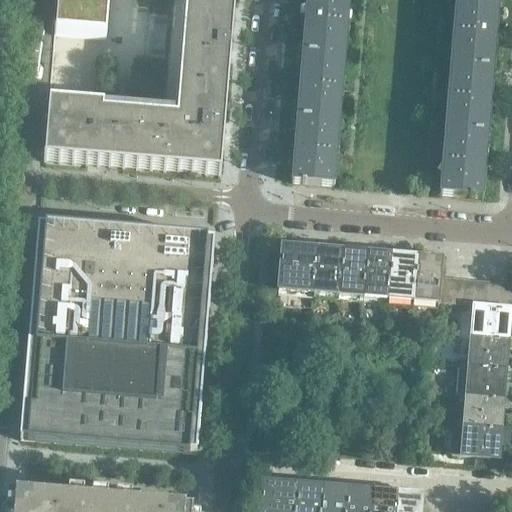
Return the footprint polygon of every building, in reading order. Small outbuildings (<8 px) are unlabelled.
[(48,107),(48,109),(85,112),(85,119),(84,125),(84,131),(83,137),(47,135),(47,134),(46,134),(46,137),(47,137),(46,148),(45,148),(45,150),(46,150),(45,162),(44,162),(44,164),(46,164),(46,163),(57,164),(57,165),(60,166),(60,164),(71,165),(71,166),(74,167),(74,165),(85,166),(85,168),(87,168),(88,166),(90,166),(96,167),(96,169),(99,169),(99,167),(104,168),(108,168),(108,169),(110,170),(110,168),(113,168),(122,169),(122,171),(124,171),(124,169),(136,170),(135,172),(138,172),(138,170),(149,171),(149,173),(152,173),(152,172),(163,172),(163,174),(165,174),(166,173),(177,174),(177,175),(179,175),(179,174),(191,175),(190,176),(193,176),(193,175),(204,176),(204,177),(207,178),(207,176),(218,177),(218,179),(221,179),(221,176),(219,176),(220,165),(222,165),(222,163),(220,162),(221,151),(223,151),(223,149),(221,149),(222,143),(222,137),(224,137),(224,135),(223,135),(223,132),(223,124),(225,124),(225,121),(224,121),(225,109),(226,109),(226,107),(225,107),(226,95),(227,95),(228,93),(226,92),(227,81),(229,81),(229,78),(227,78),(228,66),(230,66),(230,64),(228,64),(229,61),(229,57),(229,52),(231,52),(231,49),(230,49),(230,47),(231,37),(232,38),(232,35),(231,35),(231,26),(232,23),(233,23),(234,21),(232,21),(233,9),(234,9),(235,6),(233,6),(233,0),(186,0),(177,117),(48,107)] [(58,0),(59,0),(58,4),(58,6),(57,6),(56,9),(58,9),(57,21),(55,21),(55,23),(57,23),(56,29),(56,35),(54,35),(54,38),(105,42),(108,0),(58,0)] [(347,27),(347,21),(349,0),(307,0),(305,21),(305,26),(302,56),(344,59),(347,27)] [(495,42),(495,37),(498,7),(456,3),(454,30),(453,36),(451,68),(492,72),(495,42)] [(341,92),(344,59),(302,56),(300,86),(300,91),(297,121),(339,124),(341,98),(341,92)] [(489,106),(490,101),(492,72),(451,68),(448,101),(448,107),(445,133),(487,136),(489,106)] [(336,157),(337,151),(339,124),(297,121),(295,150),(294,156),(292,186),(333,189),(333,188),(336,157)] [(484,169),(484,167),(487,136),(445,133),(443,159),(443,165),(440,197),(440,198),(482,201),(484,169)] [(62,231),(38,229),(37,242),(36,260),(35,260),(25,389),(24,393),(24,399),(23,411),(23,412),(23,414),(22,422),(22,430),(22,433),(21,433),(20,443),(196,458),(204,362),(212,265),(211,265),(211,261),(212,258),(212,257),(213,257),(213,256),(214,247),(214,244),(211,244),(189,242),(189,247),(125,242),(62,237),(62,231)] [(314,296),(317,252),(311,251),(296,250),(281,249),(278,293),(314,296)] [(338,298),(342,254),(337,253),(317,252),(314,296),(338,298)] [(363,300),(367,256),(360,256),(342,254),(338,298),(363,300)] [(388,302),(391,258),(385,258),(367,256),(363,300),(388,302)] [(412,304),(416,260),(410,260),(391,258),(388,302),(412,304)] [(438,306),(440,281),(441,262),(435,262),(416,260),(412,304),(438,307),(438,306)] [(450,307),(452,282),(440,281),(438,306),(450,307)] [(462,308),(464,283),(452,282),(450,307),(462,308)] [(474,309),(476,284),(464,283),(462,308),(474,309)] [(486,310),(488,285),(476,284),(474,309),(486,310)] [(498,311),(500,286),(488,285),(486,310),(498,311)] [(510,312),(511,288),(511,286),(500,286),(498,311),(510,312)] [(508,342),(509,322),(511,321),(511,312),(510,312),(498,311),(486,310),(474,309),(471,334),(463,333),(463,340),(471,340),(471,339),(508,342)] [(505,372),(505,371),(507,351),(511,351),(511,342),(508,342),(471,339),(471,340),(469,363),(461,363),(460,369),(468,370),(469,369),(505,372)] [(503,402),(503,401),(505,381),(511,381),(511,372),(505,371),(505,372),(469,369),(468,370),(467,393),(459,393),(458,399),(466,400),(466,399),(503,402)] [(500,431),(502,411),(511,411),(511,401),(503,401),(503,402),(466,399),(466,400),(464,423),(456,422),(456,429),(464,429),(464,428),(500,431)] [(498,462),(500,441),(510,441),(511,432),(500,431),(464,428),(464,429),(462,453),(454,452),(453,458),(498,462)] [(296,511),(298,488),(262,485),(259,511),(296,511)] [(321,511),(323,490),(298,488),(296,511),(321,511)] [(346,511),(348,492),(323,490),(321,511),(346,511)] [(370,511),(372,494),(348,492),(346,511),(370,511)] [(395,511),(397,496),(372,494),(370,511),(395,511)] [(192,511),(193,511),(184,510),(172,509),(144,506),(139,506),(135,506),(123,505),(118,504),(114,504),(114,506),(113,511),(92,511),(94,504),(94,502),(91,502),(83,501),(75,501),(71,500),(67,500),(62,500),(35,497),(23,496),(15,496),(14,505),(13,511),(192,511)] [(421,511),(422,498),(397,496),(395,511),(421,511)]
